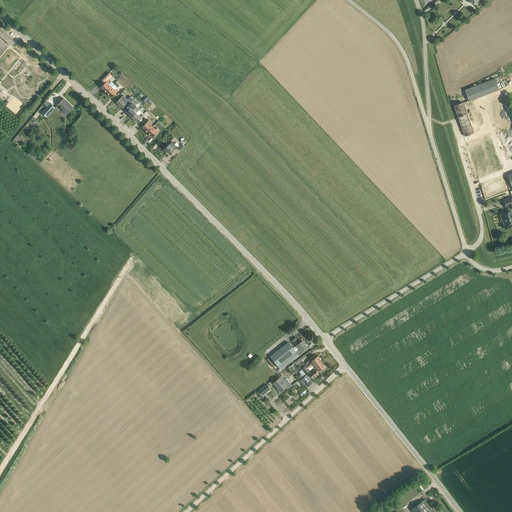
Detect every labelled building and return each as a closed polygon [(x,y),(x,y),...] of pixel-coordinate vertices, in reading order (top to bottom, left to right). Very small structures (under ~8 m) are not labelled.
[(118,81),(116,79),(115,80),(112,78),(110,80),(114,84),(113,85),(110,83),(108,80),(101,87),(107,93),(117,82),(118,82),(118,81)] [(495,78),(465,90),(469,101),(500,89),(495,78)] [(117,83),(118,82),(117,82),(107,93),(112,98),(119,91),(117,89),(120,85),(117,83)] [(122,107),(126,104),(126,103),(123,100),(125,98),(123,96),(121,98),(116,102),(122,107)] [(67,113),(70,111),(73,107),(72,108),(67,102),(64,98),(58,105),(67,113)] [(132,117),(139,109),(135,105),(138,103),(134,99),(130,103),(133,106),(131,108),(127,112),(132,117)] [(487,104),(504,158),(511,155),(511,124),(504,99),(487,104)] [(50,103),(50,104),(46,100),(43,103),(47,106),(41,112),(46,118),(56,108),(50,103)] [(455,105),(454,106),(455,108),(458,118),(465,136),(466,136),(470,134),(474,132),(478,130),(476,126),(472,127),(467,114),(463,103),(458,104),(455,105)] [(151,114),(151,113),(149,111),(148,111),(147,111),(146,111),(144,113),(144,114),(139,109),(132,117),(138,122),(142,118),(143,116),(146,118),(151,114)] [(153,127),(150,124),(152,122),(149,120),(142,127),(148,132),(153,127)] [(153,137),(156,134),(160,130),(157,128),(156,130),(153,127),(148,132),(153,137)] [(491,137),(468,143),(477,176),(500,170),(491,137)] [(176,142),(175,144),(173,142),(170,145),(169,144),(165,149),(170,154),(179,145),(176,142)] [(509,205),(511,204),(511,197),(503,201),(505,207),(506,207),(508,211),(502,214),(506,225),(511,223),(511,212),(511,210),(510,210),(509,205)] [(288,342),(270,356),(280,368),(307,347),(302,340),(299,342),(296,337),(291,341),(295,346),(293,347),(288,342)] [(321,361),(317,356),(311,361),(310,359),(307,362),(308,363),(301,368),(306,374),(308,372),(310,370),(321,361)] [(256,369),(264,363),(261,360),(253,366),(256,369)] [(319,371),(325,366),(321,361),(310,370),(308,372),(313,379),(319,374),(318,372),(319,371)] [(282,375),(273,383),(281,392),(287,386),(288,388),(288,389),(292,386),(286,378),(285,379),(282,375)] [(303,386),(305,384),(308,387),(312,383),(306,375),(301,379),(299,381),(303,386)] [(262,396),(268,391),(271,389),(267,384),(259,390),(262,396)] [(412,509),(413,511),(436,511),(426,498),(412,509)]
